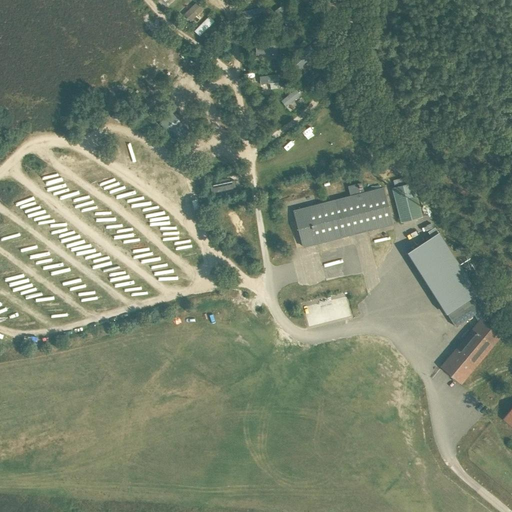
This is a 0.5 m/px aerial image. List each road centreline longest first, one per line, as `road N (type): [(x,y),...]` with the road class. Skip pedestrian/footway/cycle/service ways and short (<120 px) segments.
road 1 (track): [(268,279),(237,89),(222,64),(145,0)]
road 2 (track): [(333,0),(318,96),(248,153)]
